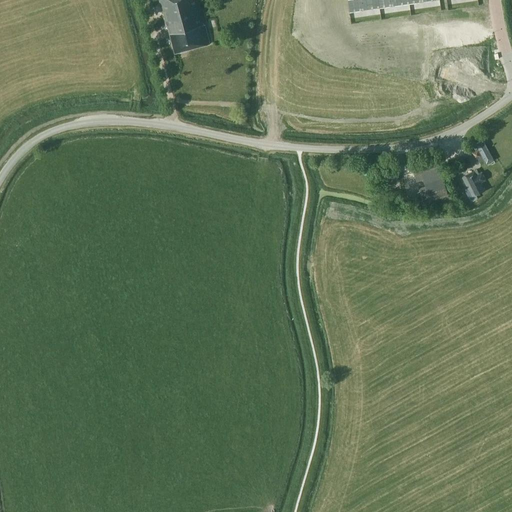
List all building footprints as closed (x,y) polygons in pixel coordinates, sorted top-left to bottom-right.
[(186,49),(210,44),(198,0),(160,0),(166,26),(169,25),(174,51),(180,50),(180,51),(186,50),(186,49)] [(338,0),(340,11),(370,7),(369,0),(338,0)] [(472,152),(475,159),(481,156),(485,165),(493,161),(483,141),(475,145),(478,150),(472,152)] [(440,166),(435,152),(411,160),(418,181),(423,180),(425,187),(419,189),(425,206),(431,203),(432,208),(445,203),(446,205),(456,201),(454,193),(447,196),(439,174),(445,172),(442,165),(440,166)] [(482,172),(478,174),(476,170),(463,177),(469,188),(466,190),(471,201),(477,198),(475,195),(485,190),(481,182),(485,179),(482,172)]
